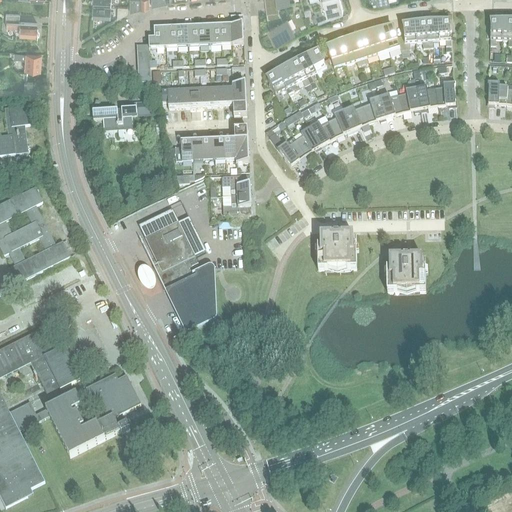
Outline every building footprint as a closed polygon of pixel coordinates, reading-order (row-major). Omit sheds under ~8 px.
[(141,9),(141,0),(130,0),(130,12),(141,9)] [(141,0),(141,9),(149,7),(149,0),(141,0)] [(310,0),(311,1),(314,0),(323,0),(324,3),(323,3),(324,6),(325,5),(327,15),(329,15),(331,18),(343,13),(342,12),(343,11),(343,9),(340,0),(310,0)] [(110,18),(111,6),(93,5),(93,17),(110,18)] [(118,7),(117,18),(128,12),(128,7),(118,7)] [(270,13),(268,13),(269,22),(271,27),(270,27),(276,41),(293,33),(287,19),(283,21),(278,12),(270,13)] [(36,36),(36,35),(39,34),(39,30),(37,28),(37,23),(19,22),(19,15),(6,14),(5,21),(6,21),(6,27),(19,28),(18,35),(36,36)] [(231,18),(232,27),(233,47),(244,46),(243,17),(231,18)] [(503,42),(503,23),(503,24),(491,24),(491,48),(496,48),(496,42),(503,42)] [(511,48),(511,24),(503,24),(503,23),(503,42),(509,42),(509,49),(511,48)] [(424,51),(429,50),(427,25),(426,25),(426,26),(416,27),(416,26),(415,26),(417,45),(423,44),(424,51)] [(433,44),(439,43),(438,25),(438,26),(427,26),(427,25),(429,50),(434,50),(433,44)] [(438,25),(439,43),(446,43),(447,54),(452,54),(450,25),(438,25)] [(400,51),(401,53),(411,52),(410,45),(417,45),(415,26),(415,27),(404,28),(404,39),(397,39),(400,51)] [(211,48),(222,47),(221,27),(210,28),(211,48)] [(222,47),(233,47),(232,27),(221,27),(222,47)] [(189,49),(200,48),(199,28),(188,29),(189,49)] [(200,48),(211,48),(210,28),(199,28),(200,48)] [(167,50),(178,49),(177,29),(166,30),(167,50)] [(178,49),(189,49),(188,29),(177,29),(178,49)] [(149,51),(150,51),(167,50),(166,30),(155,30),(155,37),(149,37),(149,47),(149,51)] [(400,51),(397,39),(394,30),(383,33),(382,33),(389,54),(400,51)] [(378,58),(389,54),(382,33),(382,34),(372,37),(372,36),(371,36),(378,58)] [(367,61),(378,58),(371,36),(371,37),(361,40),(361,39),(360,39),(367,61)] [(356,64),(367,61),(360,39),(361,41),(350,44),(350,42),(350,43),(356,64)] [(346,68),(356,64),(350,43),(349,43),(350,44),(339,47),(339,46),(346,68)] [(334,71),(335,71),(346,68),(339,46),(339,47),(328,51),(331,60),(334,71)] [(40,71),(41,54),(14,52),(13,58),(25,59),(24,70),(40,71)] [(334,71),(331,60),(324,64),(319,54),(309,60),(308,59),(317,76),(322,73),(325,78),(335,73),(334,71)] [(317,76),(308,59),(308,60),(299,65),(298,64),(312,91),(317,89),(311,79),(317,76)] [(312,91),(298,64),(297,64),(298,65),(289,70),(288,69),(297,86),(302,83),(308,93),(312,91)] [(300,92),(297,86),(288,69),(287,70),(288,71),(279,76),(278,75),(287,92),(292,89),(295,94),(300,92)] [(281,95),(287,92),(278,75),(278,76),(268,81),(279,103),(284,100),(281,95)] [(234,102),(247,102),(246,85),(233,85),(233,86),(233,90),(234,102)] [(507,107),(508,92),(508,89),(500,88),(500,85),(489,85),(489,88),(489,108),(495,108),(495,107),(507,107)] [(436,91),(438,109),(449,108),(449,109),(456,109),(456,107),(454,86),(444,86),(444,90),(436,91)] [(438,109),(436,91),(427,92),(427,89),(417,91),(421,114),(427,113),(427,111),(438,109)] [(213,109),(223,109),(223,90),(212,91),(213,109)] [(234,108),(234,102),(233,90),(223,90),(223,109),(234,108)] [(191,110),(202,110),(201,91),(190,92),(191,110)] [(202,110),(213,109),(212,91),(201,91),(202,110)] [(415,116),(421,114),(417,91),(406,92),(407,96),(399,98),(403,115),(414,113),(415,116)] [(169,111),(180,111),(179,92),(162,93),(163,107),(169,106),(169,111)] [(180,111),(191,110),(190,92),(179,92),(180,111)] [(403,115),(399,98),(391,100),(390,97),(380,100),(387,123),(393,121),(392,119),(403,115)] [(381,125),(387,123),(380,100),(370,103),(371,106),(363,109),(369,126),(380,122),(381,125)] [(234,108),(234,119),(247,119),(247,102),(234,102),(234,108)] [(152,116),(151,103),(126,105),(127,111),(113,112),(113,106),(93,107),(94,123),(104,122),(104,130),(119,130),(119,137),(124,137),(124,129),(134,129),(133,120),(138,120),(138,117),(152,116)] [(8,138),(0,138),(0,158),(17,156),(16,152),(29,150),(26,127),(31,126),(29,107),(10,110),(10,114),(6,115),(6,114),(5,114),(8,138)] [(369,126),(363,109),(355,112),(354,109),(344,113),(354,135),(360,133),(359,130),(369,126)] [(348,138),(354,135),(344,113),(335,117),(336,120),(329,124),(337,140),(347,136),(348,138)] [(327,146),(337,140),(329,124),(321,128),(319,125),(310,130),(323,151),(328,148),(327,146)] [(317,155),(323,151),(310,130),(301,135),(303,138),(296,143),(306,158),(316,152),(317,155)] [(236,148),(249,148),(248,131),(235,131),(235,132),(235,142),(236,142),(236,148)] [(306,158),(296,143),(289,148),(287,145),(284,147),(276,136),(270,140),(292,170),(298,166),(297,165),(306,158)] [(237,161),(236,148),(236,142),(235,142),(225,143),(226,162),(236,161),(237,161)] [(204,163),(215,162),(214,143),(203,144),(204,163)] [(215,162),(226,162),(225,143),(214,143),(215,162)] [(182,150),(171,150),(173,161),(176,161),(176,164),(192,163),(193,163),(193,144),(182,145),(182,150)] [(193,163),(204,163),(203,144),(193,144),(193,163)] [(237,161),(236,161),(236,165),(250,165),(249,148),(236,148),(237,161)] [(231,189),(231,199),(251,198),(250,178),(223,179),(224,189),(231,189)] [(232,208),(225,209),(225,219),(232,219),(232,223),(248,222),(248,218),(252,218),(252,217),(251,198),(231,199),(232,208)] [(162,219),(145,228),(150,239),(146,241),(159,267),(153,269),(165,293),(169,291),(188,331),(213,318),(211,271),(197,278),(192,268),(199,265),(196,260),(207,254),(190,220),(168,230),(162,219)] [(354,248),(354,236),(320,236),(321,249),(319,249),(319,248),(318,248),(319,272),(357,271),(357,248),(354,248)] [(423,271),(423,258),(390,259),(390,272),(388,272),(388,270),(387,270),(388,295),(426,294),(426,271),(423,271)] [(150,274),(148,272),(145,271),(143,271),(140,272),(139,274),(138,277),(138,280),(139,285),(142,289),(145,292),(148,294),(151,294),(153,293),(155,291),(156,287),(155,284),(154,280),(152,276),(150,274)] [(20,434),(10,414),(0,394),(0,380),(32,365),(44,389),(48,387),(55,400),(68,393),(66,389),(81,381),(65,348),(57,352),(45,330),(0,352),(0,497),(0,498),(6,510),(28,499),(26,494),(45,484),(20,434)] [(10,414),(20,434),(50,419),(70,459),(121,433),(122,435),(130,431),(127,425),(124,427),(120,418),(142,407),(127,378),(119,382),(116,376),(37,416),(31,404),(10,414)]
